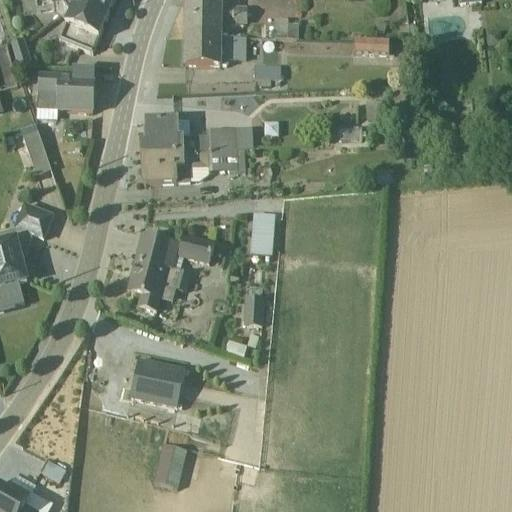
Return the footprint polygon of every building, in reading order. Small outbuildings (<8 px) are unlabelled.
[(32,0),(35,15),(51,13),(51,14),(62,13),(69,19),(58,44),(91,58),(116,0),(32,0)] [(276,22),(298,17),(294,0),(247,0),(253,26),(276,21),(276,22)] [(455,0),(457,9),(481,7),(482,7),(480,0),(455,0)] [(185,14),(184,42),(221,42),(221,28),(245,29),(245,12),(202,10),(201,14),(185,14)] [(287,25),(273,25),(273,43),(297,43),(297,28),(287,28),(287,25)] [(498,36),(487,37),(488,51),(499,50),(498,36)] [(184,42),(184,71),(220,72),(221,71),(227,71),(227,65),(245,65),(245,43),(184,42)] [(391,54),(391,48),(354,46),(354,64),(388,65),(389,54),(391,54)] [(0,116),(2,116),(0,108),(0,96),(18,91),(18,90),(4,52),(0,52),(0,116)] [(253,72),(254,85),(279,84),(279,71),(253,72)] [(38,78),(36,125),(56,125),(56,116),(91,117),(93,75),(71,74),(71,79),(38,78)] [(174,99),(174,117),(253,114),(252,96),(174,99)] [(385,120),(384,109),(378,109),(378,106),(365,107),(365,125),(378,124),(379,121),(385,120)] [(251,155),(250,133),(205,135),(204,141),(189,142),(188,125),(146,127),(147,149),(142,149),(142,160),(251,155)] [(365,140),(365,136),(361,135),(361,132),(336,132),(336,145),(361,145),(361,140),(365,140)] [(35,138),(23,142),(35,180),(48,176),(35,138)] [(142,160),(143,190),(198,187),(208,180),(208,177),(227,176),(227,179),(244,178),(243,158),(246,158),(245,156),(142,160)] [(389,188),(389,174),(376,174),(377,188),(389,188)] [(42,244),(51,222),(22,211),(13,234),(14,235),(10,243),(0,246),(0,293),(25,286),(23,277),(18,275),(35,241),(42,244)] [(253,218),(250,259),(271,261),(274,220),(253,218)] [(182,264),(208,270),(213,250),(212,249),(182,241),(179,249),(142,240),(127,297),(140,301),(137,313),(156,318),(160,304),(168,307),(172,295),(185,299),(190,281),(178,278),(182,264)] [(241,302),(242,331),(263,330),(262,301),(241,302)] [(129,406),(175,415),(183,376),(138,366),(129,406)] [(64,475),(47,465),(40,477),(57,488),(64,475)] [(8,493),(0,488),(0,511),(50,511),(51,510),(30,498),(34,491),(17,481),(8,493)]
